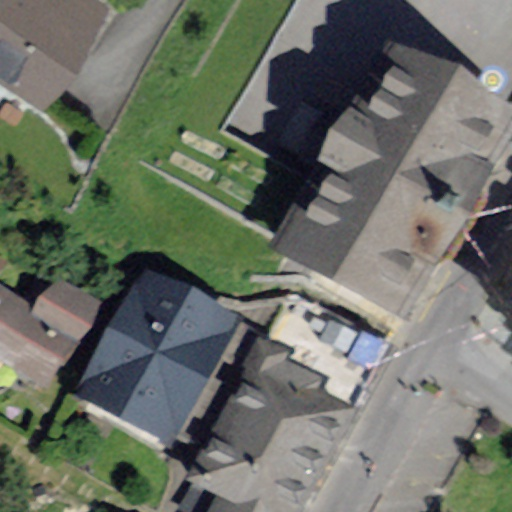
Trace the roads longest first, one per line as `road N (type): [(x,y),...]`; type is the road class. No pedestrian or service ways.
road 1 (residential): [(363,511),(444,359)]
road 2 (residential): [(444,359),(511,227)]
